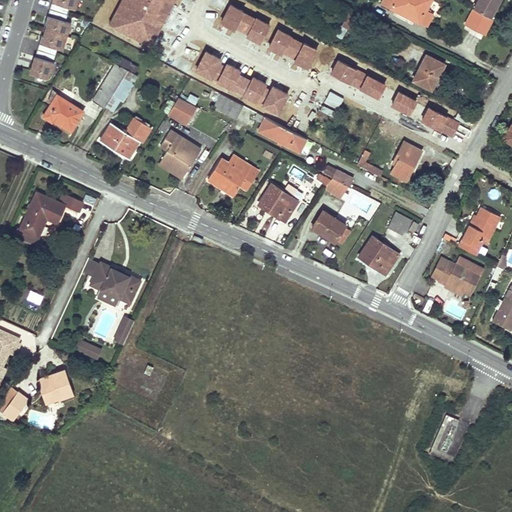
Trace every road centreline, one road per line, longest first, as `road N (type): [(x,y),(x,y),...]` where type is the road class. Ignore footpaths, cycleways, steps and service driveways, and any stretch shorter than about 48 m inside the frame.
road 1 (tertiary): [(0,133),(394,309)]
road 2 (residential): [(394,309),(511,79)]
road 3 (unknown): [(509,83),(388,13)]
road 4 (tertiary): [(394,309),(511,373)]
